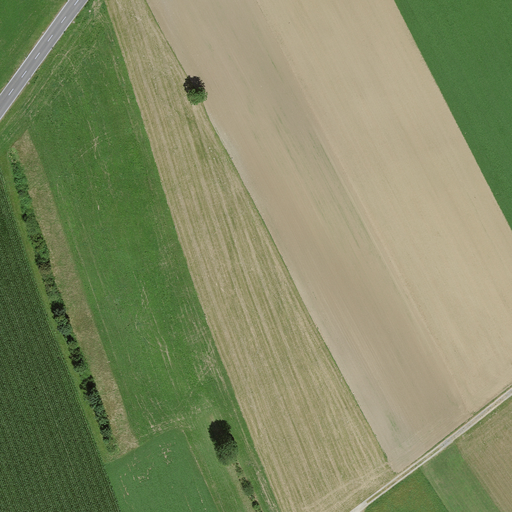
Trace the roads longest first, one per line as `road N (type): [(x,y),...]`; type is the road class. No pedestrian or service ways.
road 1 (track): [(349,511),(511,387)]
road 2 (tertiary): [(77,0),(0,104)]
